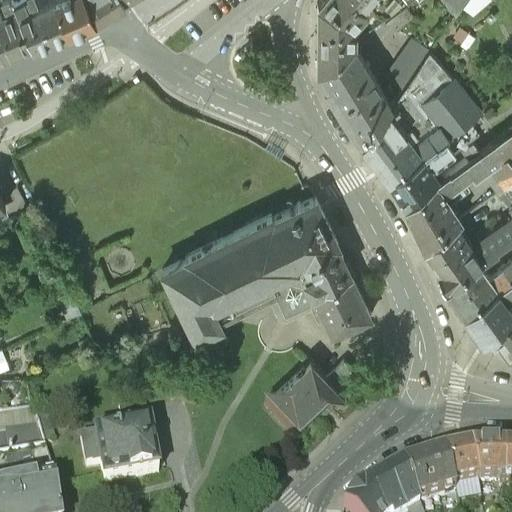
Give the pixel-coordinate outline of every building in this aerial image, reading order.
[(17,10),(13,0),(1,0),(6,11),(0,14),(0,48),(3,56),(31,45),(17,10)] [(13,0),(17,10),(38,2),(36,0),(13,0)] [(17,10),(31,45),(66,31),(53,0),(42,0),(38,2),(17,10)] [(53,0),(66,31),(94,20),(86,0),(53,0)] [(121,3),(118,0),(86,0),(94,20),(121,3)] [(363,6),(356,0),(319,0),(317,3),(317,68),(354,44),(355,43),(358,20),(368,9),(363,6)] [(442,0),(455,14),(465,0),(442,0)] [(406,6),(383,23),(391,33),(414,17),(406,6)] [(410,38),(384,77),(402,89),(417,68),(429,50),(410,38)] [(391,106),(354,44),(317,68),(361,142),(376,127),(387,111),(391,106)] [(439,63),(429,50),(417,68),(422,76),(439,63)] [(451,77),(421,99),(440,124),(449,136),(481,112),(451,77)] [(387,111),(376,127),(361,142),(360,142),(389,179),(412,162),(444,139),(449,136),(440,124),(417,141),(415,147),(387,111)] [(443,176),(434,183),(442,193),(450,192),(471,176),(474,181),(507,157),(511,163),(511,125),(480,149),(468,157),(443,176)] [(472,138),(461,147),(468,157),(480,149),(472,138)] [(412,162),(389,179),(399,194),(398,195),(404,203),(405,204),(434,183),(443,176),(439,170),(434,174),(427,163),(431,160),(434,161),(451,148),(444,139),(412,162)] [(511,209),(511,211),(510,213),(508,211),(489,225),(493,231),(488,235),(498,249),(511,239),(511,238),(511,181),(499,191),(511,209)] [(442,193),(434,183),(405,204),(424,245),(455,223),(460,219),(454,210),(456,209),(450,200),(448,202),(442,193)] [(297,206),(272,218),(271,215),(185,256),(186,258),(162,270),(195,337),(224,323),(216,306),(230,299),(236,310),(280,288),(275,277),(295,268),(294,265),(305,260),(312,274),(305,278),(331,335),(370,317),(336,245),(337,244),(315,198),(300,205),(299,202),(296,204),(297,206)] [(475,251),(455,223),(424,245),(438,266),(435,268),(444,286),(479,262),(498,249),(488,235),(477,242),(475,251)] [(479,262),(444,286),(462,313),(511,277),(504,266),(489,276),(479,262)] [(511,277),(462,313),(475,330),(481,338),(488,333),(511,314),(511,308),(511,309),(505,300),(511,294),(511,277)] [(71,288),(56,294),(67,315),(80,309),(71,288)] [(511,314),(488,333),(494,342),(499,343),(502,341),(510,352),(511,350),(511,314)] [(91,332),(78,338),(80,344),(70,348),(71,352),(95,342),(91,332)] [(343,360),(325,377),(341,394),(359,378),(343,360)] [(325,377),(309,361),(264,404),(297,439),(343,396),(341,394),(325,377)] [(143,404),(117,410),(120,422),(125,421),(127,432),(148,428),(143,404)] [(45,417),(34,420),(36,427),(37,429),(42,448),(54,444),(45,417)] [(127,432),(80,442),(85,470),(92,469),(99,468),(103,486),(157,475),(148,428),(127,432)] [(0,458),(3,458),(7,473),(30,469),(26,454),(43,451),(42,448),(37,429),(0,434),(0,458)] [(511,447),(502,448),(502,482),(511,482),(511,447)] [(469,448),(444,454),(453,485),(476,480),(469,448)] [(502,448),(469,448),(476,480),(496,482),(495,486),(502,487),(502,485),(502,482),(502,448)] [(43,451),(26,454),(30,469),(48,463),(44,451),(43,451)] [(441,454),(402,466),(417,502),(454,490),(453,485),(444,454),(441,454)] [(7,473),(0,474),(0,511),(57,511),(53,480),(48,463),(30,469),(7,473)] [(402,466),(367,489),(343,509),(343,510),(345,511),(403,511),(404,511),(403,511),(421,511),(417,502),(402,466)]
